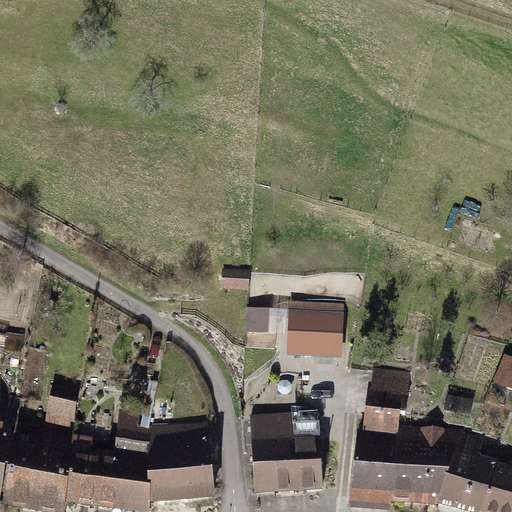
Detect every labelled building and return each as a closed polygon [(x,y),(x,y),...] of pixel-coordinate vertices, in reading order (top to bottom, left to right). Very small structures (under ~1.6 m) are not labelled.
[(223,269),(222,289),(250,291),(251,270),(223,269)] [(349,303),(292,303),(291,356),(349,356),(349,303)] [(268,332),(269,309),(249,308),(248,331),(268,332)] [(511,356),(509,356),(499,382),(511,387),(511,356)] [(411,373),(375,368),(359,498),(444,508),(459,511),(511,511),(511,465),(511,466),(485,454),(490,443),(471,435),(405,427),(411,373)] [(87,380),(61,375),(52,426),(78,430),(87,380)] [(22,414),(0,410),(0,503),(49,511),(71,511),(86,431),(78,430),(52,426),(46,424),(43,441),(18,436),(22,414)] [(299,411),(253,416),(261,499),(330,493),(325,440),(302,442),(299,411)] [(117,455),(87,450),(78,505),(124,511),(155,511),(156,433),(143,430),(145,417),(123,413),(117,455)] [(221,500),(214,421),(155,426),(156,433),(162,505),(221,500)]
